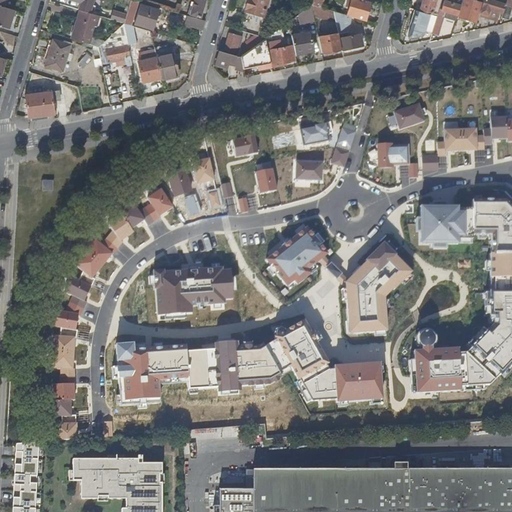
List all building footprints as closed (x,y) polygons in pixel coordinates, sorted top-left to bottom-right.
[(136,2),(129,0),(127,10),(133,12),(136,2)] [(191,0),(194,1),(190,14),(200,17),(204,0),(191,0)] [(247,0),(238,31),(256,36),(258,37),(268,0),(247,0)] [(313,0),(312,6),(322,9),(324,0),(313,0)] [(365,22),(372,2),(366,0),(347,0),(347,1),(345,6),(350,8),(349,12),(348,16),(352,18),(365,22)] [(443,0),(423,0),(421,7),(439,12),(440,10),(443,0)] [(462,0),(462,2),(461,5),(458,15),(457,18),(476,23),(478,14),(481,5),(466,0),(462,0)] [(511,0),(499,0),(499,3),(488,0),(482,0),(481,5),(478,14),(497,20),(502,4),(511,6),(511,0)] [(458,15),(461,5),(445,1),(442,10),(440,10),(439,12),(438,16),(434,30),(433,33),(440,35),(444,20),(447,12),(458,15)] [(5,8),(0,6),(0,25),(9,28),(11,23),(13,17),(15,10),(5,8)] [(160,12),(141,6),(135,25),(155,31),(160,12)] [(313,14),(311,6),(296,17),(301,21),(313,15),(313,14)] [(312,6),(311,6),(313,14),(335,21),(333,12),(322,9),(312,6)] [(333,12),(348,16),(349,12),(335,7),(333,12)] [(438,16),(418,11),(414,25),(434,30),(438,16)] [(100,18),(80,12),(71,40),(91,46),(94,37),(91,37),(94,27),(97,28),(100,18)] [(111,21),(122,24),(125,16),(113,12),(111,21)] [(348,16),(333,12),(335,21),(338,32),(346,30),(346,26),(350,26),(352,18),(348,16)] [(447,12),(444,20),(456,23),(457,18),(458,15),(447,12)] [(125,16),(122,24),(123,24),(128,26),(131,18),(125,16)] [(204,22),(194,19),(192,25),(203,28),(204,22)] [(122,24),(98,48),(101,65),(115,62),(116,67),(123,66),(122,61),(130,59),(123,24),(122,24)] [(287,47),(282,27),(265,38),(268,51),(269,50),(273,66),(295,61),(292,46),(287,47)] [(309,31),(291,36),(297,57),(315,53),(309,31)] [(318,33),(323,54),(342,49),(340,38),(338,32),(328,34),(327,31),(318,33)] [(360,33),(340,38),(342,49),(363,44),(360,33)] [(230,34),(224,53),(238,57),(243,37),(230,34)] [(258,43),(265,39),(258,37),(256,36),(246,43),(250,49),(255,46),(258,43)] [(103,40),(94,37),(91,46),(96,47),(103,40)] [(268,51),(265,38),(265,39),(258,43),(260,53),(257,54),(255,46),(250,49),(240,56),(244,70),(271,65),(268,51)] [(53,41),(45,66),(62,71),(69,46),(53,41)] [(244,70),(240,56),(239,57),(238,57),(224,53),(220,51),(217,63),(226,66),(227,65),(228,59),(236,61),(235,67),(234,68),(244,71),(244,70)] [(160,80),(180,76),(172,53),(156,61),(160,80)] [(85,55),(75,65),(80,70),(90,60),(85,55)] [(228,59),(227,65),(235,67),(236,61),(228,59)] [(160,80),(156,61),(138,65),(142,84),(160,80)] [(34,65),(31,74),(41,77),(43,69),(34,65)] [(128,68),(118,68),(119,88),(129,88),(128,68)] [(32,95),(25,96),(28,118),(53,115),(53,111),(56,111),(54,101),(56,101),(55,93),(39,95),(32,95)] [(389,113),(394,130),(419,122),(414,105),(389,113)] [(503,139),(502,120),(502,117),(484,118),(485,130),(479,130),(480,144),(487,144),(486,140),(503,139)] [(511,119),(502,120),(503,142),(511,141),(511,119)] [(325,142),(324,135),(325,135),(322,122),(309,125),(309,126),(295,129),(300,147),(325,142)] [(456,129),(457,152),(480,151),(479,136),(471,136),(471,128),(456,129)] [(334,144),(347,148),(352,133),(338,129),(334,144)] [(440,152),(457,152),(456,129),(439,130),(439,143),(433,143),(434,157),(441,157),(440,152)] [(233,161),(255,156),(251,138),(230,142),(233,161)] [(373,147),(374,168),(388,167),(388,166),(396,166),(397,179),(413,178),(413,164),(404,164),(403,147),(387,147),(387,146),(373,147)] [(345,153),(332,149),(327,164),(341,169),(345,153)] [(52,178),(73,178),(73,161),(52,162),(52,178)] [(206,161),(189,165),(195,186),(211,183),(206,161)] [(318,163),(292,162),(291,181),(317,182),(318,163)] [(181,171),(165,176),(172,197),(189,192),(181,171)] [(269,171),(252,174),(257,196),(273,192),(269,171)] [(52,184),(42,184),(42,193),(52,193),(52,184)] [(171,209),(159,191),(145,200),(157,218),(171,209)] [(243,199),(235,201),(238,215),(246,213),(243,199)] [(453,208),(416,207),(416,244),(453,244),(453,239),(468,240),(468,235),(490,235),(490,244),(487,244),(487,254),(486,254),(486,277),(490,277),(490,291),(485,291),(485,315),(490,315),(490,324),(484,330),(483,329),(466,346),(468,348),(461,354),(461,357),(455,357),(454,348),(428,350),(428,345),(429,344),(429,343),(430,342),(430,341),(430,340),(431,339),(430,337),(430,336),(429,334),(428,333),(427,332),(425,332),(424,331),(422,331),(421,331),(420,332),(418,332),(417,333),(416,335),(415,336),(415,338),(415,340),(415,341),(416,343),(416,344),(417,345),(418,346),(418,351),(410,351),(411,360),(407,360),(409,393),(417,393),(457,390),(456,386),(485,385),(496,374),(497,375),(511,359),(511,356),(511,355),(511,211),(502,200),(468,201),(468,209),(453,210),(453,208)] [(117,214),(119,217),(129,231),(143,222),(130,204),(117,214)] [(129,231),(119,217),(106,226),(118,243),(131,234),(129,231)] [(293,235),(303,228),(300,224),(290,231),(293,235)] [(324,257),(303,227),(303,228),(293,235),(261,257),(282,287),(289,281),(292,285),(307,275),(305,271),(324,257)] [(85,255),(101,269),(111,256),(95,242),(85,255)] [(408,272),(379,244),(361,261),(362,262),(341,284),(346,335),(371,333),(383,332),(380,298),(390,289),(391,289),(398,282),(408,272)] [(74,267),(91,281),(101,269),(85,255),(74,267)] [(163,271),(151,271),(153,290),(154,290),(156,316),(183,314),(192,314),(191,307),(224,305),(223,301),(231,300),(229,270),(221,271),(221,268),(220,268),(210,269),(195,270),(188,271),(163,272),(163,271)] [(408,272),(398,282),(401,285),(410,275),(408,272)] [(89,288),(70,279),(63,294),(82,303),(89,288)] [(77,316),(56,312),(53,328),(74,332),(77,316)] [(310,402),(334,400),(334,404),(343,403),(367,401),(380,400),(377,364),(332,368),(332,372),(328,372),(326,368),(327,367),(315,346),(310,337),(302,324),(287,332),(286,331),(280,329),(275,331),(274,337),(275,339),(274,339),(276,343),(263,350),(260,346),(260,344),(254,347),(234,349),(234,343),(210,345),(211,351),(185,353),(185,347),(132,351),(132,346),(114,348),(116,369),(109,370),(110,382),(117,382),(119,408),(158,405),(156,382),(184,380),(185,391),(187,391),(195,390),(214,389),(214,393),(215,393),(237,391),(238,391),(237,387),(251,386),(261,385),(267,384),(278,378),(277,375),(290,368),(292,372),(297,381),(298,380),(310,402)] [(74,339),(52,337),(51,353),(73,355),(74,339)] [(73,355),(51,353),(50,369),(72,371),(73,355)] [(277,375),(278,378),(279,379),(292,372),(290,368),(277,375)] [(310,402),(298,380),(297,381),(294,382),(307,404),(310,402)] [(73,385),(51,386),(52,402),(70,401),(74,401),(73,385)] [(70,401),(52,402),(48,402),(49,418),(71,417),(70,401)] [(145,412),(146,430),(231,426),(230,409),(145,412)] [(111,423),(103,423),(103,438),(111,437),(111,423)] [(77,424),(54,425),(55,442),(78,440),(77,424)] [(37,443),(15,445),(14,459),(37,460),(37,443)] [(127,500),(127,510),(123,510),(122,511),(163,511),(163,508),(161,508),(161,476),(163,476),(164,475),(164,465),(144,464),(144,457),(140,457),(140,461),(75,460),(75,470),(75,481),(83,481),(82,499),(100,499),(100,497),(109,497),(109,500),(127,500)] [(37,460),(14,459),(13,476),(36,477),(37,460)] [(249,492),(212,492),(212,511),(511,511),(511,469),(249,471),(249,492)] [(36,477),(13,476),(13,492),(35,493),(36,477)] [(35,493),(13,492),(12,509),(34,510),(35,493)]
